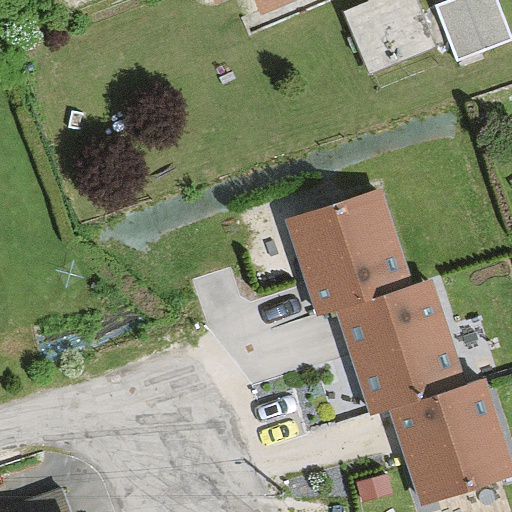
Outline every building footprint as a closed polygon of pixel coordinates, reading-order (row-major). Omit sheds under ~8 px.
[(413,0),(360,0),(346,6),(366,61),(427,38),(413,0)] [(511,32),(511,27),(499,0),(433,0),(456,53),(511,32)] [(424,493),(511,464),(511,463),(483,371),(464,377),(434,283),(400,294),(397,283),(411,279),(380,183),(289,213),(302,251),(308,248),(315,271),(309,273),(320,308),(340,301),(354,345),(361,343),(368,365),(361,367),(374,406),(394,400),(404,433),(411,431),(418,453),(412,455),(424,493)] [(386,467),(359,476),(365,493),(391,484),(386,467)] [(17,511),(74,511),(65,484),(14,502),(17,511)] [(0,506),(0,511),(17,511),(14,502),(0,506)]
